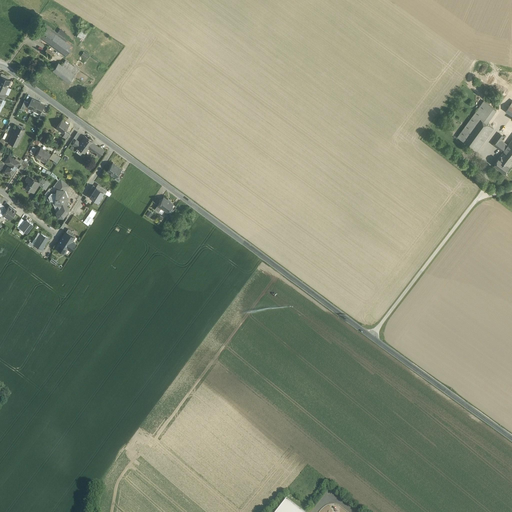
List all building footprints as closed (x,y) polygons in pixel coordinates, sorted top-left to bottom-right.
[(56,31),(42,21),(34,33),(48,43),(56,31)] [(87,33),(81,29),(77,36),(83,39),(87,33)] [(73,44),(56,31),(48,43),(65,55),(73,44)] [(68,62),(65,60),(62,65),(75,75),(78,70),(68,62)] [(58,62),(52,70),(69,83),(75,75),(62,65),(58,62)] [(0,76),(0,75),(0,83),(7,87),(10,80),(2,76),(0,76)] [(38,101),(32,98),(28,107),(34,110),(38,101)] [(484,100),(457,137),(463,141),(480,118),(490,105),(484,100)] [(43,104),(38,101),(34,110),(40,112),(43,104)] [(490,105),(480,118),(487,123),(496,110),(490,105)] [(480,118),(463,141),(477,151),(478,149),(486,139),(486,138),(493,128),(487,123),(480,118)] [(62,120),(56,128),(57,128),(63,132),(63,133),(69,125),(69,124),(68,125),(65,123),(66,122),(65,122),(65,123),(62,120)] [(17,125),(8,142),(16,146),(25,129),(17,125)] [(499,133),(492,143),(503,152),(504,151),(506,147),(499,142),(504,136),(499,133)] [(88,138),(84,136),(85,136),(80,143),(76,147),(81,150),(82,149),(86,151),(88,147),(96,153),(95,155),(95,156),(96,155),(99,157),(104,150),(103,150),(99,147),(100,147),(99,147),(99,148),(92,143),(93,142),(89,139),(88,138)] [(511,141),(504,136),(499,142),(506,147),(511,141)] [(50,154),(40,147),(35,155),(45,161),(50,154)] [(511,156),(504,151),(503,152),(498,158),(509,167),(511,163),(511,162),(511,156)] [(19,162),(9,156),(6,160),(10,162),(5,171),(11,175),(19,162)] [(509,167),(498,158),(494,164),(505,172),(509,167)] [(113,162),(107,171),(108,170),(112,174),(112,175),(112,174),(115,177),(116,177),(117,175),(121,170),(121,169),(115,165),(115,164),(113,163),(113,162)] [(40,182),(29,175),(25,180),(30,183),(27,188),(26,187),(25,187),(33,192),(38,185),(40,183),(40,182)] [(68,184),(61,179),(56,186),(57,189),(64,190),(68,184)] [(96,187),(90,197),(97,202),(103,192),(100,190),(96,187)] [(64,190),(57,189),(55,192),(51,191),(48,195),(49,200),(54,201),(55,203),(56,204),(54,205),(57,212),(58,216),(63,217),(68,210),(64,200),(67,197),(64,190)] [(163,197),(155,208),(158,211),(161,207),(167,211),(170,208),(173,204),(172,204),(169,202),(170,201),(163,197)] [(38,205),(33,201),(29,206),(34,210),(38,205)] [(16,211),(9,206),(6,209),(3,213),(4,214),(4,215),(7,218),(9,218),(10,218),(16,211)] [(87,215),(83,222),(90,225),(94,218),(87,215)] [(27,233),(33,223),(22,216),(16,225),(27,233)] [(66,232),(65,231),(61,239),(73,247),(75,244),(71,241),(74,237),(71,235),(66,232)] [(41,233),(37,239),(37,240),(34,244),(35,245),(41,249),(45,244),(44,244),(48,238),(41,233)] [(61,239),(56,247),(64,252),(67,248),(71,250),(73,247),(61,239)] [(300,511),(287,501),(278,511),(300,511)]
